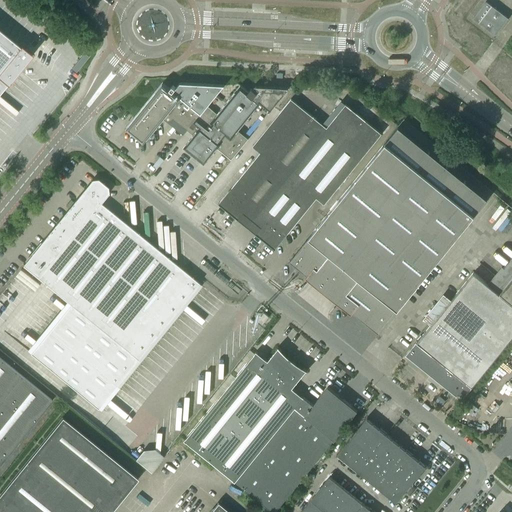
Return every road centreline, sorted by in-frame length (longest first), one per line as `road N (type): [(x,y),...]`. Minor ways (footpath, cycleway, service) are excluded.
road 1 (unclassified): [(452,511),(480,464),(68,128)]
road 2 (unknown): [(0,333),(128,430),(262,285)]
road 3 (tertiary): [(177,36),(372,49)]
road 4 (tertiary): [(373,24),(178,16)]
